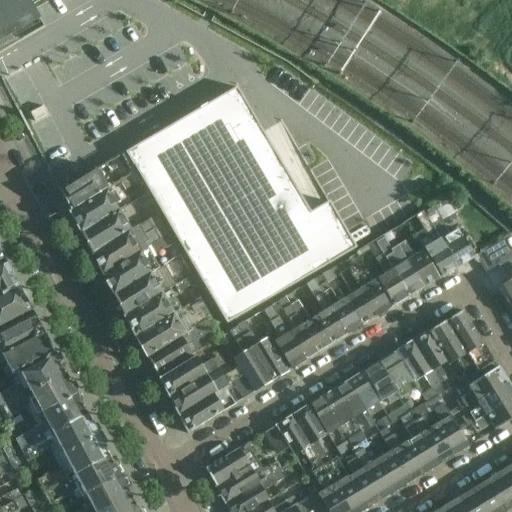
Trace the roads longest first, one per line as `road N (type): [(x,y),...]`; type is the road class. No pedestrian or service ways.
road 1 (residential): [(165,470),(472,284)]
road 2 (tertiary): [(165,470),(0,163)]
road 3 (residential): [(400,511),(511,444)]
road 4 (unknown): [(197,97),(251,207)]
